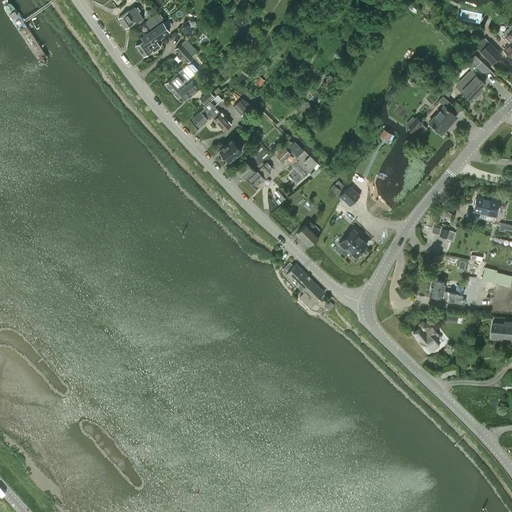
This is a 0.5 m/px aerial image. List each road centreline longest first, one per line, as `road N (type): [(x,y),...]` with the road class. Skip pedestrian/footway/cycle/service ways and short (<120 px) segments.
road 1 (unclassified): [(365,303),(328,282),(251,207),(165,116),(77,0)]
road 2 (tertiary): [(365,303),(406,227),(511,105)]
road 3 (tertiary): [(511,470),(373,329),(365,303)]
